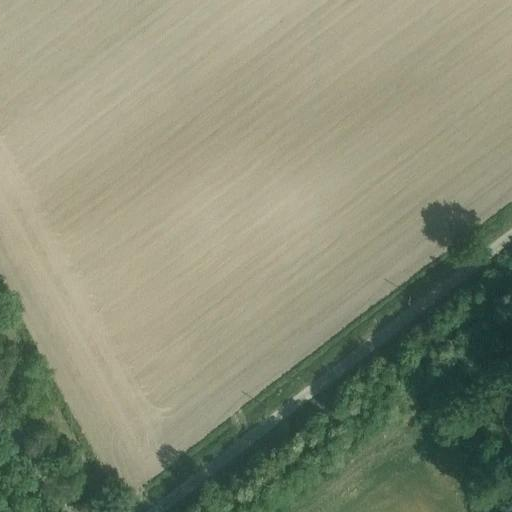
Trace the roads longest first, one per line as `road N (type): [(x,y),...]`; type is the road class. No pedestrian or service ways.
road 1 (residential): [(511,241),(156,511)]
road 2 (track): [(261,511),(511,326)]
